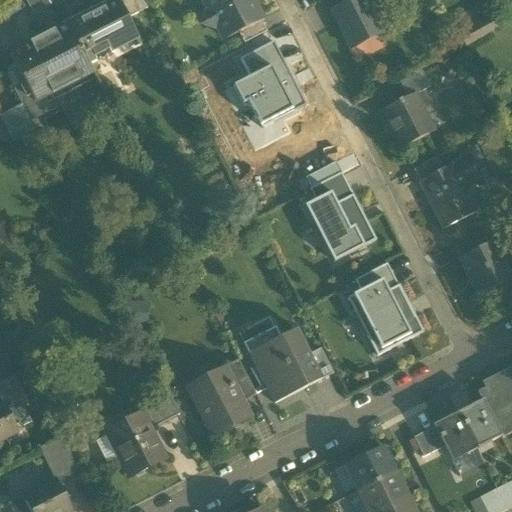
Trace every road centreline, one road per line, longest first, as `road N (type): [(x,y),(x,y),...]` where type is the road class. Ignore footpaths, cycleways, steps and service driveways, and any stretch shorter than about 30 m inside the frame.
road 1 (residential): [(466,357),(285,0)]
road 2 (residential): [(165,511),(466,357)]
